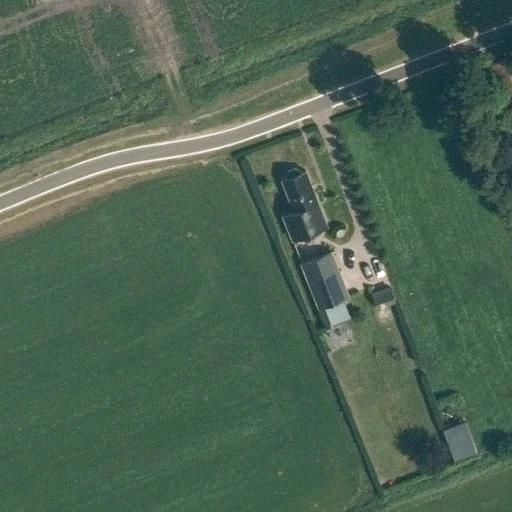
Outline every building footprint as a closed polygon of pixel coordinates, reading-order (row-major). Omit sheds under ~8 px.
[(511,56),(493,64),(505,97),(505,99),(509,97),(511,106),(511,56)] [(499,116),(482,122),(487,135),(490,134),(491,137),(499,134),(497,131),(504,129),(499,116)] [(299,173),(298,170),(294,168),(288,171),(286,175),(288,177),(282,179),(294,211),(283,215),(292,239),(318,229),(309,206),(318,203),(305,170),(299,173)] [(332,251),(300,264),(319,310),(350,297),(332,251)] [(371,294),(378,311),(396,303),(390,287),(371,294)] [(465,421),(442,429),(454,459),(476,451),(465,421)]
